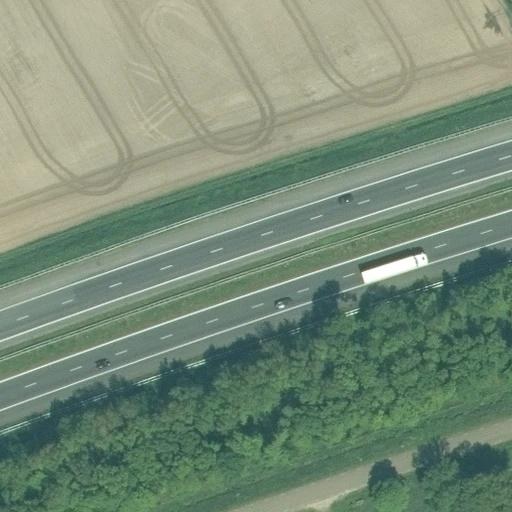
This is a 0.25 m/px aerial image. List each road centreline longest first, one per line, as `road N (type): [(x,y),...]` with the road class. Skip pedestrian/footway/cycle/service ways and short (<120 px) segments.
road 1 (motorway): [(0,398),(511,226)]
road 2 (motorway): [(511,157),(0,328)]
road 3 (unclassified): [(255,511),(511,428)]
